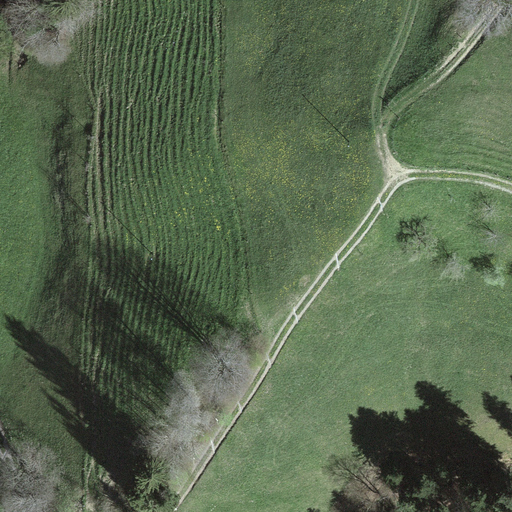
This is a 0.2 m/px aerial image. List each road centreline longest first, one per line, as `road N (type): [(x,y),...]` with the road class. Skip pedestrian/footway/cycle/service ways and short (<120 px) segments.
road 1 (track): [(398,173),(164,511)]
road 2 (track): [(502,0),(452,63),(386,119),(382,147),(398,173)]
